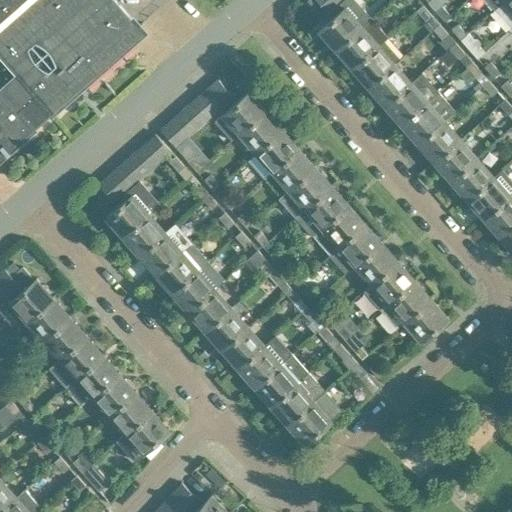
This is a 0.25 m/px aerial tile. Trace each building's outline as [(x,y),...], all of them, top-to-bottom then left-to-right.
[(0,0),(0,56),(15,74),(14,75),(50,116),(52,115),(51,114),(74,93),(69,87),(80,78),(85,84),(132,43),(127,37),(139,27),(115,0),(0,0)] [(337,5),(333,0),(315,0),(327,13),(337,5)] [(451,14),(438,0),(429,0),(428,1),(445,20),(451,14)] [(487,0),(495,8),(504,0),(487,0)] [(511,26),(511,0),(504,0),(495,8),(511,27),(511,26)] [(432,14),(423,4),(417,9),(426,20),(432,14)] [(362,25),(345,5),(318,29),(335,49),(362,25)] [(379,44),(388,35),(372,16),(362,25),(335,49),(351,67),(378,44),(379,44)] [(449,34),(439,22),(433,28),(443,39),(449,34)] [(467,33),(458,22),(452,27),(462,38),(467,33)] [(478,38),(472,38),(467,33),(462,38),(478,57),(484,52),(480,47),(481,42),(478,38)] [(465,52),(456,41),(450,46),(459,57),(465,52)] [(368,86),(395,62),(379,44),(378,44),(351,67),(368,86)] [(482,71),(472,60),(466,65),(476,76),(482,71)] [(500,71),(491,60),(485,65),(495,76),(500,71)] [(411,81),(395,62),(368,86),(384,105),(411,81)] [(511,93),(511,83),(500,71),(495,76),(511,95),(511,93)] [(422,72),(411,81),(384,105),(400,124),(428,100),(439,90),(422,72)] [(14,75),(0,87),(0,149),(2,148),(7,154),(9,152),(9,151),(21,141),(50,116),(14,75)] [(223,105),(233,96),(218,78),(207,87),(223,105)] [(498,90),(489,79),(483,84),(492,95),(498,90)] [(213,113),(223,105),(207,87),(198,95),(213,113)] [(239,133),(266,109),(249,90),(222,114),(239,133)] [(417,143),(444,119),(456,109),(439,90),(428,100),(400,124),(417,143)] [(213,113),(198,95),(188,103),(204,121),(213,113)] [(511,110),(511,105),(505,98),(499,103),(509,114),(511,110)] [(195,129),(204,121),(188,103),(179,112),(195,129)] [(255,152),(282,128),(266,109),(239,133),(255,152)] [(195,129),(179,112),(170,120),(185,138),(195,129)] [(433,162),(461,138),(444,119),(417,143),(433,162)] [(185,138),(170,120),(159,129),(175,147),(185,138)] [(255,152),(248,159),(264,178),(272,171),(299,147),(282,128),(255,152)] [(160,160),(170,151),(155,133),(145,142),(160,160)] [(461,138),(433,162),(450,180),(477,156),(461,138)] [(160,160),(145,142),(135,150),(151,168),(160,160)] [(288,190),(315,166),(299,147),(272,171),(288,190)] [(141,176),(151,168),(135,150),(126,158),(141,176)] [(183,166),(174,155),(168,160),(178,171),(183,166)] [(202,166),(192,155),(186,160),(196,171),(202,166)] [(466,199),(494,175),(477,156),(450,180),(466,199)] [(141,176),(126,158),(116,166),(132,184),(139,178),(141,176)] [(132,184),(116,166),(107,174),(122,192),(127,188),(132,184)] [(305,208),(332,185),(315,166),(288,190),(305,208)] [(122,192),(107,174),(96,183),(112,201),(122,192)] [(207,193),(190,174),(185,179),(201,198),(207,193)] [(217,184),(209,174),(203,179),(212,189),(217,184)] [(483,218),(510,194),(494,175),(466,199),(483,218)] [(139,178),(132,184),(127,188),(132,194),(105,217),(121,236),(148,213),(160,202),(139,178)] [(305,208),(297,215),(313,234),(321,227),(348,203),(332,185),(305,208)] [(216,203),(207,193),(201,198),(210,208),(216,203)] [(234,203),(225,193),(220,198),(229,208),(234,203)] [(499,237),(511,225),(511,195),(510,194),(483,218),(499,237)] [(338,246),(365,222),(348,203),(321,227),(313,234),(330,253),(338,246)] [(251,222),(241,211),(236,216),(245,227),(251,222)] [(224,212),(218,217),(228,228),(233,222),(224,212)] [(138,255),(165,231),(148,213),(121,236),(138,255)] [(165,231),(138,255),(154,274),(181,250),(192,240),(176,222),(165,231)] [(338,246),(330,253),(346,272),(354,265),(381,241),(365,222),(338,246)] [(511,251),(511,225),(499,237),(511,251)] [(267,241),(258,230),(252,235),(262,246),(267,241)] [(241,231),(236,236),(245,247),(250,242),(241,231)] [(171,293),(209,260),(192,240),(181,250),(154,274),(171,293)] [(371,284),(397,260),(381,241),(354,265),(371,284)] [(284,260),(275,249),(269,254),(278,265),(284,260)] [(266,260),(257,250),(251,255),(260,265),(266,260)] [(187,311),(214,288),(225,279),(209,260),(171,293),(187,311)] [(380,309),(414,279),(397,260),(371,284),(364,290),(380,309)] [(17,286),(1,268),(0,269),(0,283),(9,294),(17,286)] [(282,278),(273,268),(267,273),(276,284),(282,278)] [(300,278),(291,268),(285,273),(295,283),(300,278)] [(27,321),(53,297),(36,278),(13,299),(8,294),(0,301),(0,310),(16,329),(26,320),(27,321)] [(414,279),(380,309),(397,327),(404,321),(430,298),(414,279)] [(9,294),(0,283),(0,301),(8,294),(9,294)] [(289,287),(283,292),(295,305),(301,300),(289,287)] [(317,298),(308,287),(302,292),(312,303),(317,298)] [(204,330),(231,307),(214,288),(187,311),(204,330)] [(43,340),(70,316),(53,297),(27,321),(43,340)] [(333,316),(317,298),(312,303),(328,321),(333,316)] [(421,340),(447,317),(430,298),(404,321),(421,340)] [(315,316),(306,306),(300,312),(309,322),(315,316)] [(247,325),(231,307),(204,330),(220,349),(247,325)] [(60,358),(86,335),(70,316),(43,340),(60,358)] [(339,344),(322,324),(316,330),(333,350),(339,344)] [(350,335),(341,324),(335,329),(344,340),(350,335)] [(237,368),(264,344),(247,325),(220,349),(237,368)] [(65,386),(103,354),(86,335),(60,358),(49,368),(65,386)] [(264,344),(237,368),(253,387),(280,363),(280,362),(291,353),(275,335),(264,344)] [(366,353),(357,343),(351,348),(361,359),(366,353)] [(356,363),(339,344),(333,350),(350,369),(356,363)] [(270,406),(308,372),(291,353),(280,362),(280,363),(253,387),(270,406)] [(93,396),(119,372),(103,354),(65,386),(82,406),(93,396)] [(378,388),(356,363),(350,369),(372,393),(378,388)] [(384,373),(375,363),(369,368),(378,378),(384,373)] [(109,415),(136,391),(119,372),(93,396),(109,415)] [(286,424),(325,390),(324,391),(308,372),(270,406),(286,424)] [(21,392),(12,381),(5,387),(15,397),(21,392)] [(303,444),(342,410),(341,409),(340,410),(325,392),(326,391),(325,390),(286,424),(303,444)] [(126,433),(152,410),(136,391),(109,415),(125,433),(126,433)] [(21,392),(15,398),(31,416),(38,411),(21,392)] [(19,410),(9,400),(3,405),(13,416),(19,410)] [(125,433),(116,441),(133,460),(142,452),(169,429),(152,410),(126,433),(125,433)] [(35,429),(26,419),(20,424),(29,434),(35,429)] [(53,428),(45,419),(38,424),(47,434),(53,428)] [(51,448),(42,437),(36,443),(46,453),(51,448)] [(71,448),(61,437),(55,443),(64,454),(71,448)] [(68,467),(59,456),(53,461),(62,472),(68,467)] [(78,456),(72,461),(82,472),(88,468),(78,456)] [(88,468),(82,472),(98,491),(109,482),(93,463),(88,468)] [(84,485),(78,479),(75,475),(69,480),(79,490),(84,485)] [(0,509),(16,496),(0,477),(0,509)] [(187,507),(196,497),(179,481),(170,491),(187,507)] [(16,496),(0,509),(0,511),(35,511),(41,508),(24,489),(16,496)] [(182,511),(187,507),(170,491),(161,500),(173,511),(182,511)] [(228,511),(210,494),(192,511),(228,511)] [(173,511),(161,500),(153,510),(155,511),(173,511)]
